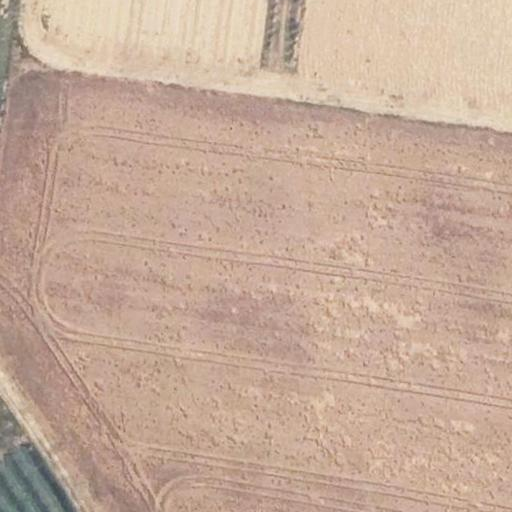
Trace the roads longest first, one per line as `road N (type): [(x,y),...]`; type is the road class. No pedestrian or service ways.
road 1 (track): [(511,125),(66,61),(41,49),(31,33),(32,0)]
road 2 (track): [(0,380),(87,511)]
